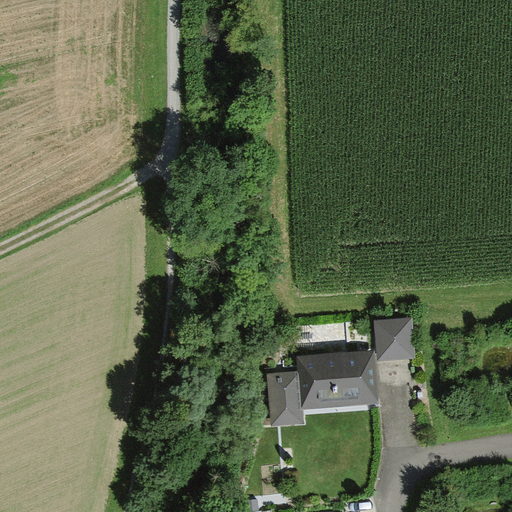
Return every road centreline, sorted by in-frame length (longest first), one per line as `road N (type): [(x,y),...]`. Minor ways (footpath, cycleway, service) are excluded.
road 1 (track): [(174,0),(171,229)]
road 2 (track): [(172,137),(146,171),(0,244)]
road 3 (residential): [(511,443),(416,463),(396,486),(391,511)]
